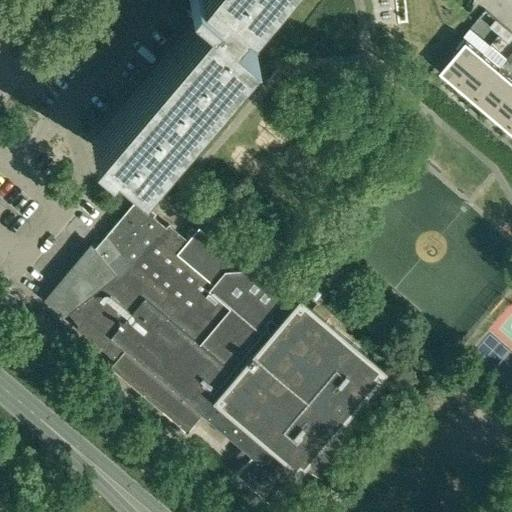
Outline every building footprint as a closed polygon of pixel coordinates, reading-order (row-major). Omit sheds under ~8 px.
[(179,0),(201,18),(99,139),(137,172),(251,38),(229,20),(240,6),(246,12),(256,0),(179,0)] [(490,26),(500,34),(505,27),(496,19),(490,26)] [(511,32),(505,27),(500,34),(509,42),(511,38),(511,32)] [(458,83),(484,52),(467,38),(440,68),(458,83)] [(474,97),(500,66),(484,52),(458,83),(474,97)] [(474,97),(490,111),(511,85),(511,76),(500,66),(474,97)] [(511,85),(490,111),(507,125),(511,118),(511,85)] [(185,228),(190,233),(185,239),(167,224),(164,227),(151,215),(153,212),(136,197),(104,235),(95,247),(90,241),(42,298),(62,314),(67,310),(79,325),(76,327),(114,359),(109,366),(185,431),(201,413),(234,441),(236,439),(243,445),(235,455),(236,456),(238,453),(245,460),(234,472),(267,501),(298,464),(320,476),(342,435),(331,425),(381,366),(380,365),(379,366),(258,265),(245,266),(232,255),(240,246),(208,219),(200,228),(197,225),(192,221),(185,228)] [(258,253),(246,243),(239,251),(252,261),(258,253)] [(298,285),(317,301),(325,291),(306,275),(298,285)]
